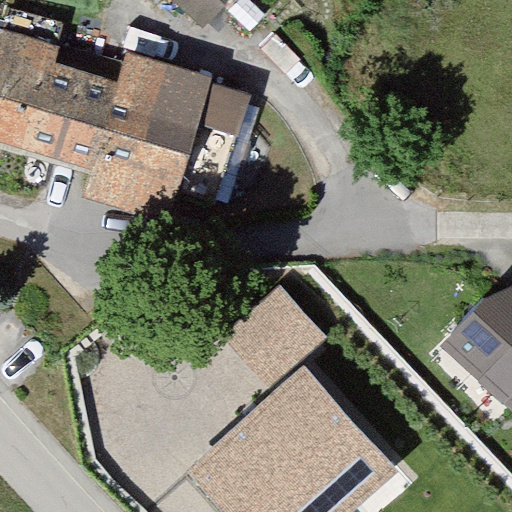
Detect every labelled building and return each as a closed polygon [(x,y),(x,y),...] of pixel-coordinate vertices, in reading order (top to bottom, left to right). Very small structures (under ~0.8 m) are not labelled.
[(191,0),(213,21),(234,0),(191,0)] [(236,106),(0,41),(0,144),(81,167),(73,199),(201,233),(236,106)] [(511,292),(486,305),(449,347),(511,402),(511,292)] [(323,339),(281,293),(231,338),(273,383),(323,339)] [(334,511),(386,465),(305,377),(197,476),(230,511),(334,511)]
